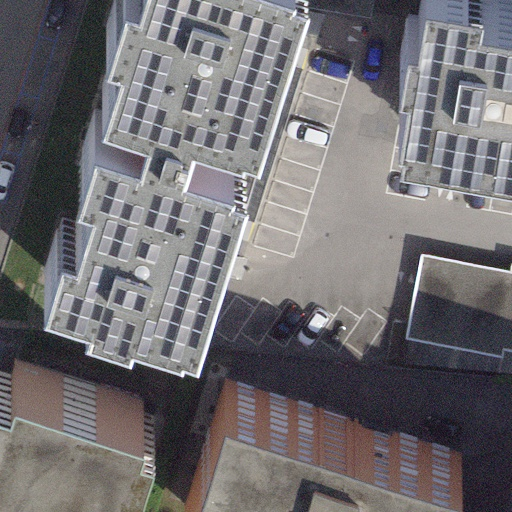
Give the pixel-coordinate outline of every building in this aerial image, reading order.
[(148,158),(141,181),(181,194),(191,163),(240,179),(242,174),(256,179),(306,24),(289,18),(291,14),(248,0),(147,0),(138,29),(123,25),(105,82),(119,87),(101,143),(148,158)] [(511,56),(477,50),(480,32),(425,22),(416,70),(406,68),(398,113),(409,116),(397,182),(511,203),(511,56)] [(246,215),(181,194),(141,181),(139,185),(94,171),(77,225),(90,229),(72,284),(59,280),(43,330),(88,344),(84,356),(128,370),(131,363),(179,378),(180,373),(193,377),(246,215)] [(507,274),(420,258),(404,338),(499,357),(500,349),(511,351),(511,266),(509,265),(507,274)] [(143,459),(13,419),(9,433),(0,430),(0,511),(142,511),(151,485),(136,480),(143,459)] [(456,511),(457,511),(221,437),(197,511),(456,511)]
